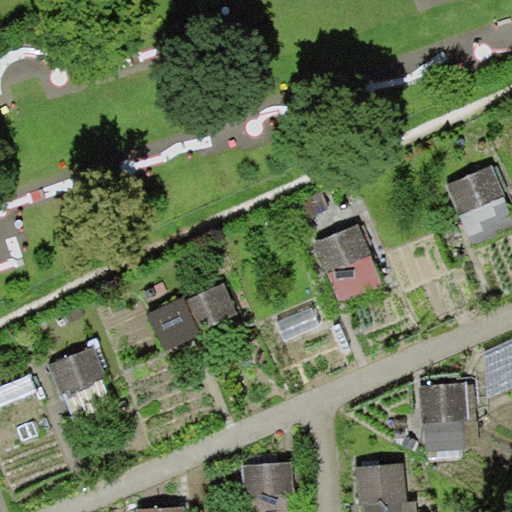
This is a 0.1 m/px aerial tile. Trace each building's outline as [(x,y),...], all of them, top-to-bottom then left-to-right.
[(511,219),(491,168),(448,185),(473,245),(511,229),(511,219)] [(382,284),(357,226),(314,245),(339,302),(382,284)] [(182,299),(150,314),(165,348),(199,332),(198,330),(236,313),(223,284),(183,302),(182,299)] [(105,377),(93,347),(51,365),(63,394),(105,377)] [(465,384),(421,387),(423,421),(426,421),(428,448),(465,446),(463,418),(467,418),(465,384)] [(294,493),(292,462),(242,464),(244,497),(250,497),(250,511),(289,511),(288,493),(294,493)] [(403,464),(357,467),(359,502),(368,501),(369,511),(416,511),(416,502),(406,502),(403,464)]
